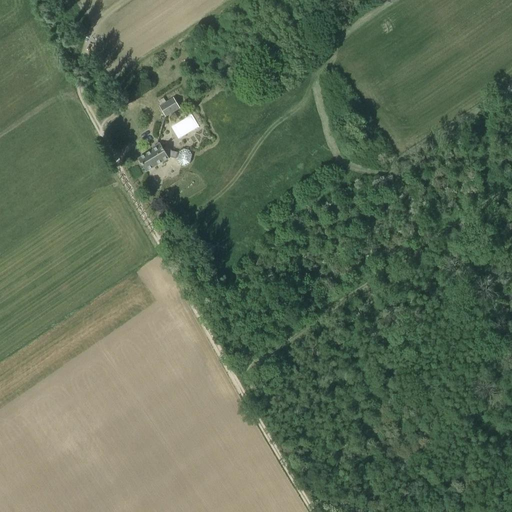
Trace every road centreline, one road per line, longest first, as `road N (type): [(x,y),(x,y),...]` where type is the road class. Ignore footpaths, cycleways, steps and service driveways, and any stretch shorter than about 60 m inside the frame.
road 1 (track): [(313,511),(83,97),(78,69),(86,40),(125,0)]
road 2 (track): [(332,55),(212,198),(157,238)]
